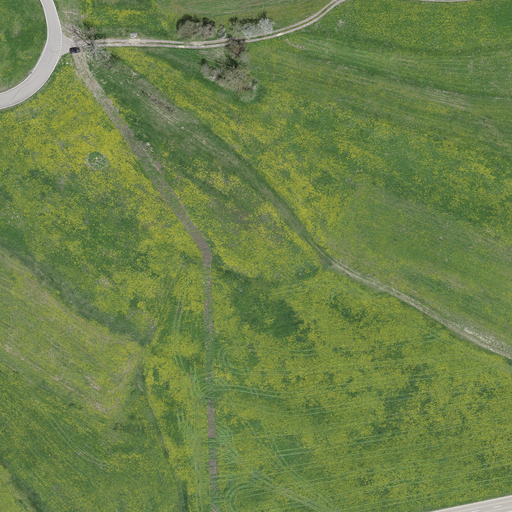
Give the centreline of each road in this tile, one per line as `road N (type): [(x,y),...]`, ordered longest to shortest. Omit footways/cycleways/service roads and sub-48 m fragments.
road 1 (track): [(67,45),(239,162),(335,264),(511,357)]
road 2 (track): [(53,47),(237,39),(297,26),(337,0)]
